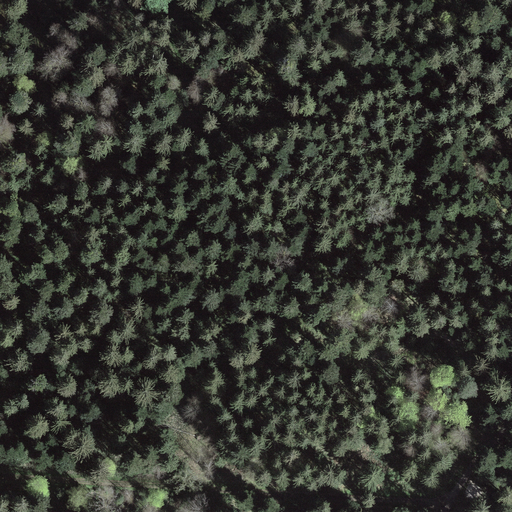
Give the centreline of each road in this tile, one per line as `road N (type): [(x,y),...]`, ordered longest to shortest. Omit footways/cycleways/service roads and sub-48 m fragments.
road 1 (track): [(136,0),(198,78),(219,176),(238,206),(312,248),(361,250),(511,158)]
road 2 (track): [(0,478),(456,498)]
